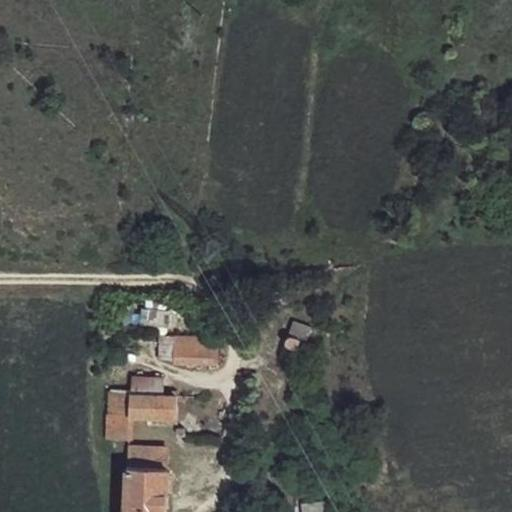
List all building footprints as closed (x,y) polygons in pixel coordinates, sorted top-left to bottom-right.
[(177,335),(161,334),(162,357),(177,357),(177,335)] [(307,340),(289,334),(283,346),(302,353),(307,340)] [(221,335),(177,335),(177,357),(220,357),(221,335)] [(220,357),(177,357),(176,364),(219,365),(220,357)] [(132,393),(130,415),(112,414),(110,436),(137,437),(139,427),(139,416),(180,417),(181,390),(170,390),(170,395),(132,393)] [(132,393),(111,391),(112,414),(130,415),(132,393)] [(168,511),(168,449),(131,448),(128,511),(168,511)]
